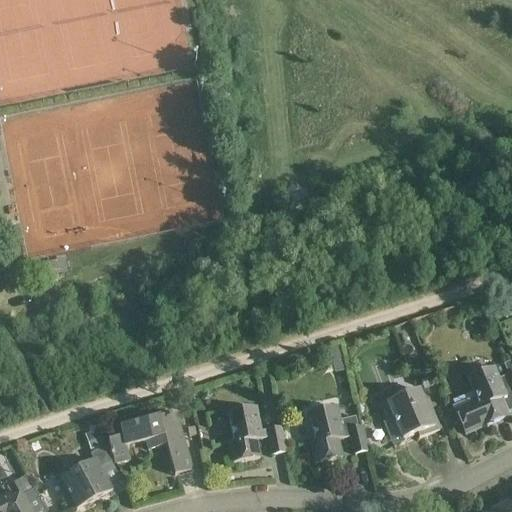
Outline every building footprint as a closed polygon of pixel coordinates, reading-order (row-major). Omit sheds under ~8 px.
[(216,226),(214,211),(86,230),(70,126),(4,136),(22,256),(216,226)] [(339,347),(328,350),(331,362),(342,359),(339,347)] [(474,399),(453,408),(465,437),(508,418),(506,414),(511,411),(511,361),(511,362),(503,366),(508,376),(497,381),(492,370),(466,382),(474,399)] [(427,402),(422,404),(417,393),(381,408),(387,423),(393,421),(402,443),(417,436),(418,440),(439,432),(433,416),(427,402)] [(272,457),(285,455),(280,430),(260,433),(255,410),(228,416),(234,442),(227,444),(232,466),(259,460),(256,443),(268,440),(272,457)] [(315,444),(309,446),(314,466),(342,460),(338,442),(350,439),(354,456),(368,453),(362,429),(357,429),(355,419),(340,422),(337,410),(309,416),(315,444)] [(186,453),(180,430),(176,414),(158,419),(158,420),(119,431),(121,439),(108,443),(110,452),(109,453),(111,456),(114,466),(128,462),(125,449),(146,443),(148,453),(166,448),(174,478),(192,473),(186,453)] [(101,431),(85,436),(90,452),(106,447),(101,431)] [(98,469),(112,462),(106,447),(90,456),(93,463),(59,481),(75,511),(77,511),(111,494),(98,469)] [(0,511),(45,511),(32,491),(20,497),(10,503),(8,500),(0,504),(0,511)] [(511,511),(511,502),(510,504),(507,499),(503,502),(502,500),(497,502),(502,511),(511,511)] [(502,511),(497,502),(501,509),(495,511),(487,511),(486,511),(484,511),(481,511),(480,511),(502,511)]
